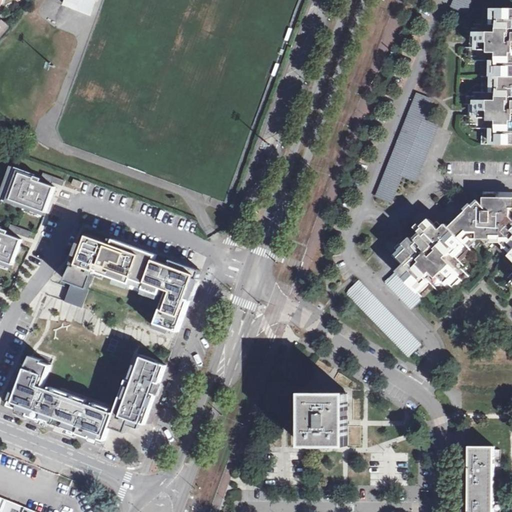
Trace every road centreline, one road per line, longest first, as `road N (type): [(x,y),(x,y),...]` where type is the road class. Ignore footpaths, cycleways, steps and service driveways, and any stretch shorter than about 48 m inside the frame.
road 1 (secondary): [(262,279),(366,0)]
road 2 (secondary): [(348,0),(246,272)]
road 3 (residential): [(440,510),(439,407),(286,312)]
road 4 (secondary): [(246,272),(189,437),(150,492)]
road 5 (residential): [(239,511),(440,510)]
road 6 (secondary): [(180,503),(242,333)]
road 7 (unclassified): [(0,433),(150,492)]
